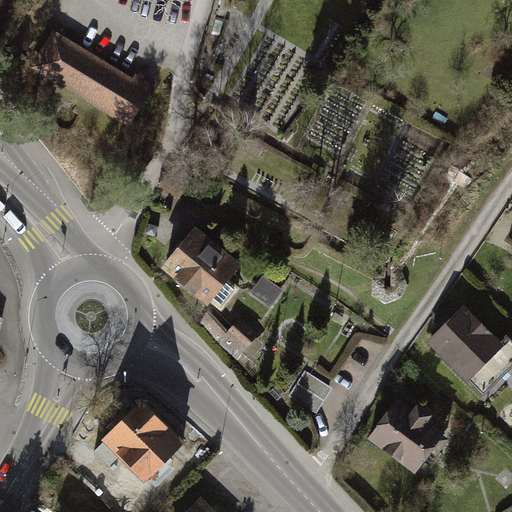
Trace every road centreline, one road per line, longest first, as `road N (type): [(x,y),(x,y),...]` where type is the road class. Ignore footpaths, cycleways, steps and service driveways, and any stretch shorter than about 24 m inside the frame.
road 1 (residential): [(296,487),(315,470),(511,172)]
road 2 (primary): [(137,338),(184,363),(296,487)]
road 3 (secondary): [(73,362),(0,501)]
